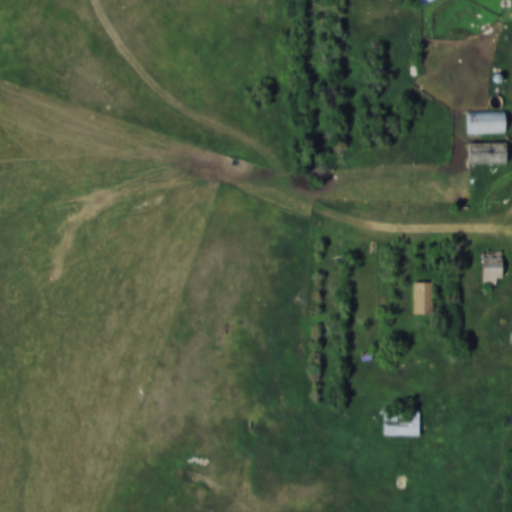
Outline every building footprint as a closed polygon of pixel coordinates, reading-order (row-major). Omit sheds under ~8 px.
[(507,135),(507,112),(469,112),(469,135),(507,135)] [(507,166),(507,144),(469,144),(469,166),(507,166)] [(505,252),(485,252),(486,289),(501,289),(501,278),(506,278),(505,252)] [(416,282),(416,315),(435,315),(435,282),(416,282)] [(387,436),(423,436),(423,412),(387,411),(387,436)]
